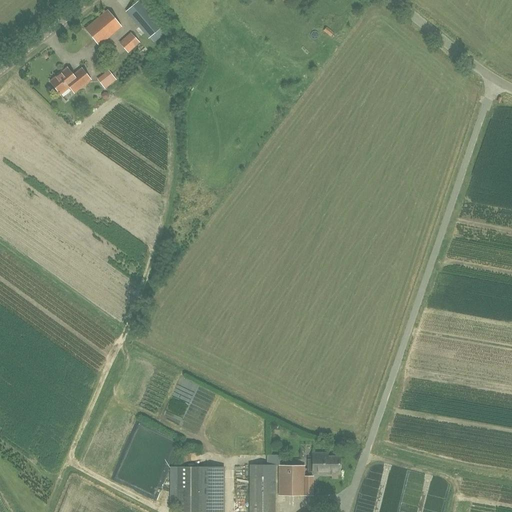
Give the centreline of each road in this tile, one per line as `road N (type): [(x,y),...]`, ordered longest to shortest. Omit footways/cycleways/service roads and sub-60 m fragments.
road 1 (unclassified): [(340,511),(494,79)]
road 2 (unclassified): [(494,79),(393,0)]
